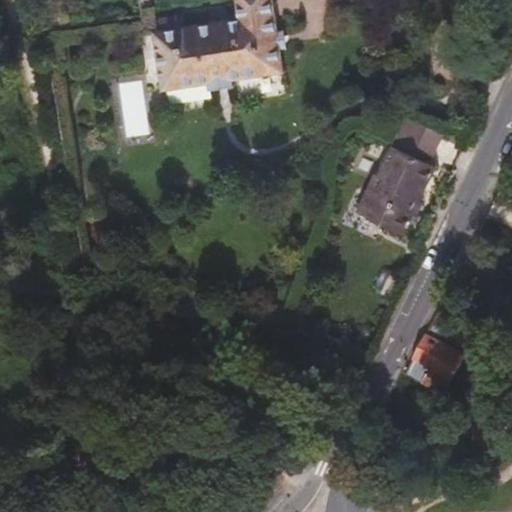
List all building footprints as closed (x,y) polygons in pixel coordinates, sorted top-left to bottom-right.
[(285,44),(284,31),(279,0),(246,0),(248,17),(164,29),(171,85),(217,79),(238,76),(288,69),(285,44)] [(290,31),(284,31),(285,44),(292,43),(290,31)] [(238,76),(217,79),(218,84),(239,81),(238,76)] [(348,263),(388,281),(419,214),(412,211),(426,181),(393,166),(348,263)] [(427,335),(408,373),(449,395),(469,356),(427,335)] [(490,461),(511,417),(511,412),(491,401),(473,436),(490,461)]
